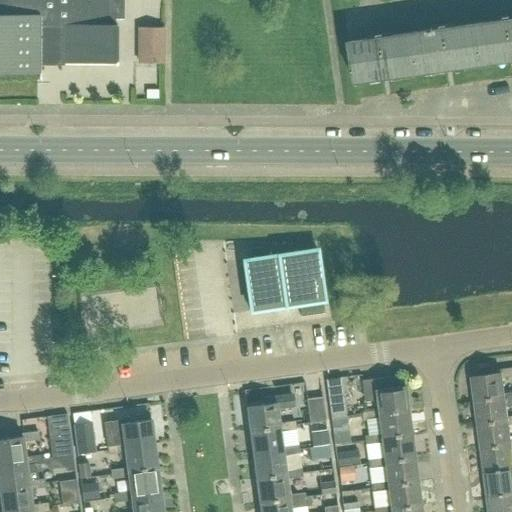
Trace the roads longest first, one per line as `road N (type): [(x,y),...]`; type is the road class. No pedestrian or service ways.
road 1 (tertiary): [(511,153),(0,154)]
road 2 (residential): [(0,401),(437,348)]
road 3 (residential): [(455,511),(437,348)]
